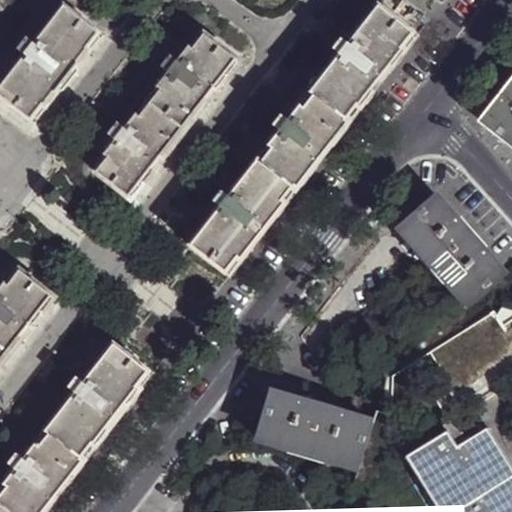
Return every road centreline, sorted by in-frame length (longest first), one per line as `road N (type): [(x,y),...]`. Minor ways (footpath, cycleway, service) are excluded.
road 1 (residential): [(424,109),(103,511)]
road 2 (residential): [(505,0),(424,109)]
road 3 (residential): [(424,109),(511,204)]
